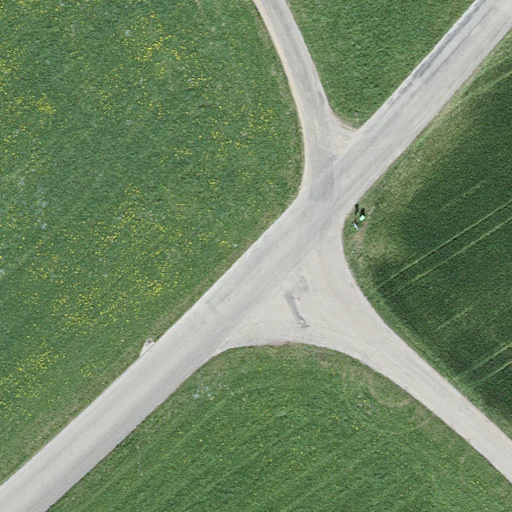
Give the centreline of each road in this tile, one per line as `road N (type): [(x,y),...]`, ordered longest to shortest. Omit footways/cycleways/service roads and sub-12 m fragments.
road 1 (unclassified): [(13,511),(277,275),(505,0)]
road 2 (track): [(511,436),(277,275)]
road 3 (track): [(333,207),(286,56),(257,0)]
